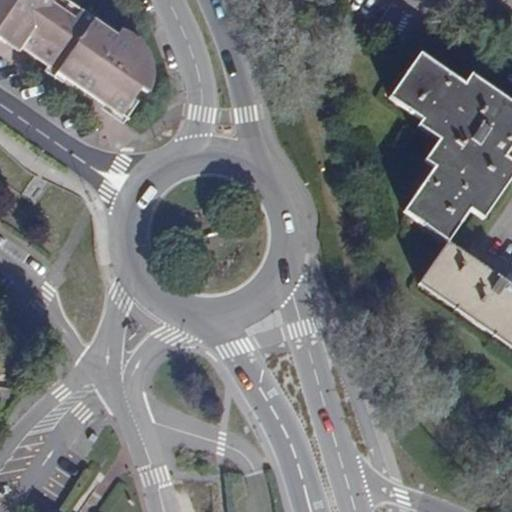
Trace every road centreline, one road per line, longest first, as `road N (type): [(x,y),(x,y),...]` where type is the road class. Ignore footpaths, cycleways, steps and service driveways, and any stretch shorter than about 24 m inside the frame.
road 1 (tertiary): [(198,320),(237,347),(278,421),(309,511)]
road 2 (tertiary): [(344,471),(280,272)]
road 3 (tertiary): [(264,178),(243,144),(202,0)]
road 4 (tertiary): [(166,0),(199,80),(203,114),(185,156)]
road 5 (residential): [(4,511),(80,411),(110,387)]
road 6 (unclassified): [(29,123),(104,189),(123,222)]
road 7 (residential): [(92,361),(0,456)]
road 8 (unclassified): [(151,174),(29,123)]
road 9 (residential): [(134,281),(111,333),(108,366),(121,401)]
